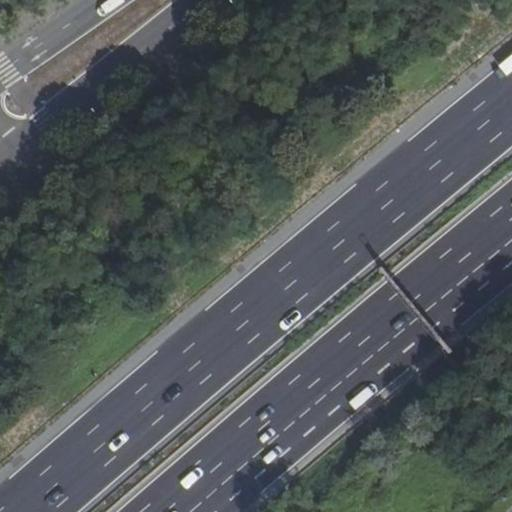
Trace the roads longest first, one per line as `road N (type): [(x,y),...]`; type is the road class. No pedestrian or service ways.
road 1 (motorway): [(511,104),(360,223),(33,511)]
road 2 (motorway): [(178,511),(511,227)]
road 3 (secondary): [(5,162),(203,0)]
road 4 (secondary): [(118,0),(0,79)]
